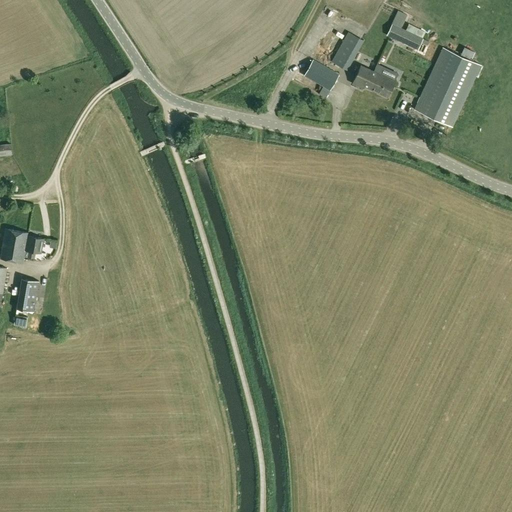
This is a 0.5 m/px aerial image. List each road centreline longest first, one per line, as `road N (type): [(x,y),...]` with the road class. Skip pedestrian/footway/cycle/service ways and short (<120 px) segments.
road 1 (tertiary): [(511,191),(403,145),(315,134),(172,99),(156,88),(97,0)]
road 2 (track): [(144,71),(93,101),(45,189),(25,198),(0,195)]
